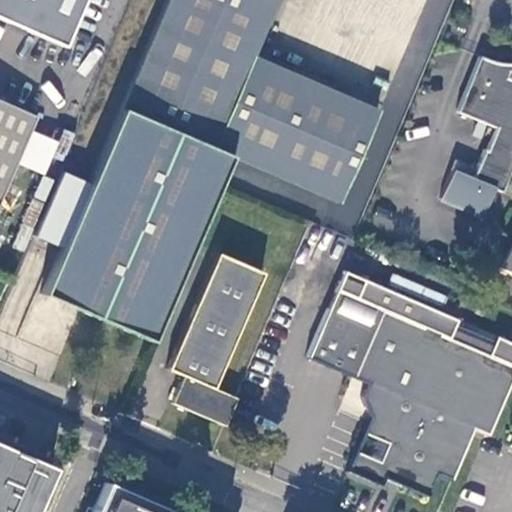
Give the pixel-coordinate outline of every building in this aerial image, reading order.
[(83,0),(0,0),(0,16),(65,43),(83,0)] [(278,0),(163,0),(117,106),(229,156),(340,205),(380,116),(253,60),(278,0)] [(484,150),(475,169),(455,161),(439,200),(482,218),(494,190),(501,193),(511,166),(511,63),(507,64),(499,64),(491,62),(480,57),(459,109),(496,126),(486,151),(484,150)] [(0,192),(35,115),(0,99),(0,192)] [(229,156),(117,106),(38,292),(150,340),(229,156)] [(63,129),(54,157),(64,160),(72,132),(63,129)] [(511,248),(501,271),(511,276),(511,248)] [(172,402),(222,424),(234,399),(210,389),(262,273),(215,252),(165,367),(183,375),(172,402)] [(511,342),(343,270),(305,357),(366,382),(362,396),(369,415),(362,431),(385,442),(378,461),(354,451),(346,469),(377,483),(381,474),(425,495),(435,473),(449,480),(473,428),(487,434),(511,375),(511,438),(509,445),(511,445),(511,342)] [(0,511),(30,511),(52,463),(0,441),(0,511)] [(172,511),(105,484),(93,511),(172,511)]
